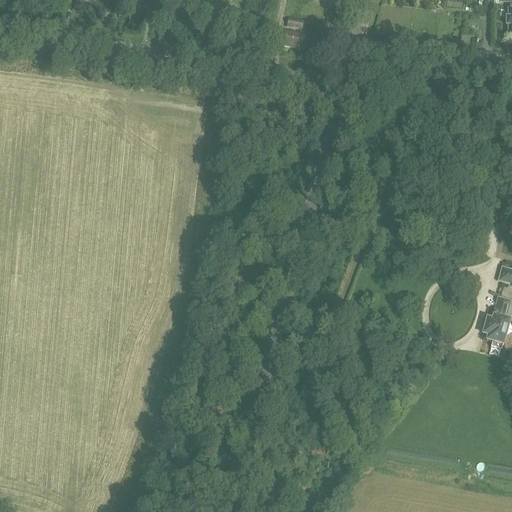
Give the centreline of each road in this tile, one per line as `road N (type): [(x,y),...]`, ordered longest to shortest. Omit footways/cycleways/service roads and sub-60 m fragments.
road 1 (secondary): [(225,511),(344,81)]
road 2 (residential): [(0,28),(344,81)]
road 3 (residential): [(355,42),(511,52)]
